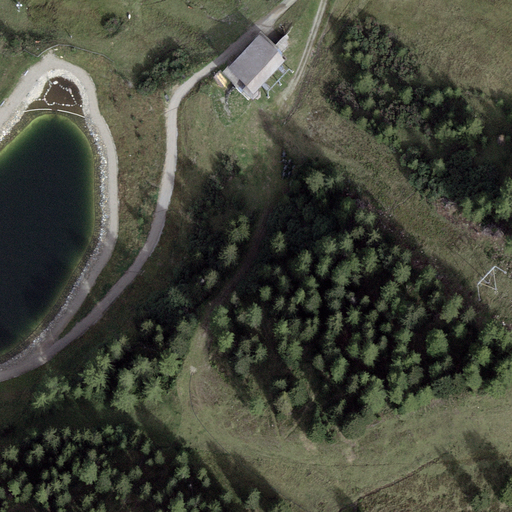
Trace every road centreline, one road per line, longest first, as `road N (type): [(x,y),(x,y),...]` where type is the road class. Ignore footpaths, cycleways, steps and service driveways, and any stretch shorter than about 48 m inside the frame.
road 1 (track): [(291,0),(181,88),(172,105),(167,188),(141,261),(88,322),(0,376)]
road 2 (track): [(0,115),(49,60),(71,66),(92,94),(112,160),(113,236),(73,313),(35,361)]
